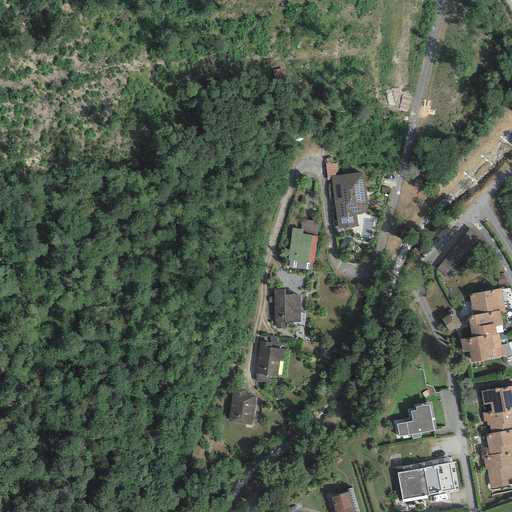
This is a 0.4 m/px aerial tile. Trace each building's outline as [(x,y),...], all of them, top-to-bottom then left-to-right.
[(337,176),(337,164),(325,163),(327,178),(330,178),(330,176),(337,176)] [(330,178),(338,229),(358,227),(357,215),(360,215),(362,214),(364,213),(366,211),(367,208),(367,206),(367,203),(363,172),(337,176),(330,176),(330,178)] [(316,236),(318,222),(301,220),(300,229),(303,229),(302,234),(316,236)] [(292,228),(288,261),(290,261),(313,264),(314,264),(318,236),(316,236),(302,234),(303,229),(300,229),(292,228)] [(465,234),(436,266),(449,277),(478,245),(465,234)] [(289,268),(312,271),(313,264),(290,261),(289,268)] [(501,288),(469,294),(473,315),(500,311),(500,314),(505,313),(501,288)] [(286,322),(300,322),(299,295),(285,295),(285,291),(274,291),(275,322),(276,322),(276,328),(286,328),(286,322)] [(500,314),(500,311),(473,315),(467,316),(471,337),(483,335),(483,336),(499,333),(503,333),(500,314)] [(461,325),(452,312),(441,319),(450,332),(461,325)] [(503,356),(499,333),(483,336),(483,335),(471,337),(460,340),(462,353),(469,352),(471,362),(503,356)] [(276,336),(270,336),(270,343),(272,343),(272,348),(279,349),(279,345),(277,345),(276,336)] [(254,381),(269,383),(270,376),(277,377),(279,360),(282,361),(284,349),(279,349),(272,348),(272,343),(270,343),(260,342),(254,381)] [(511,386),(481,391),(483,405),(490,404),(491,411),(511,407),(511,386)] [(246,389),(233,387),(228,422),(251,425),(255,396),(245,394),(246,389)] [(424,405),(421,406),(416,407),(416,410),(411,411),(412,421),(397,424),(399,437),(411,435),(420,433),(434,431),(429,405),(424,406),(424,405)] [(511,407),(491,411),(482,413),(483,422),(486,421),(487,425),(489,425),(490,433),(511,429),(511,407)] [(511,429),(490,433),(485,434),(489,455),(511,451),(511,429)] [(511,451),(489,455),(483,456),(485,470),(487,469),(490,488),(511,483),(511,468),(511,466),(511,451)] [(394,490),(399,490),(397,468),(450,461),(449,457),(390,465),(394,490)] [(421,469),(398,473),(402,500),(426,496),(429,495),(428,494),(442,492),(442,491),(454,489),(450,463),(421,468),(421,469)] [(347,489),(348,492),(353,511),(358,511),(351,488),(347,489)] [(353,511),(348,492),(330,497),(334,511),(353,511)]
